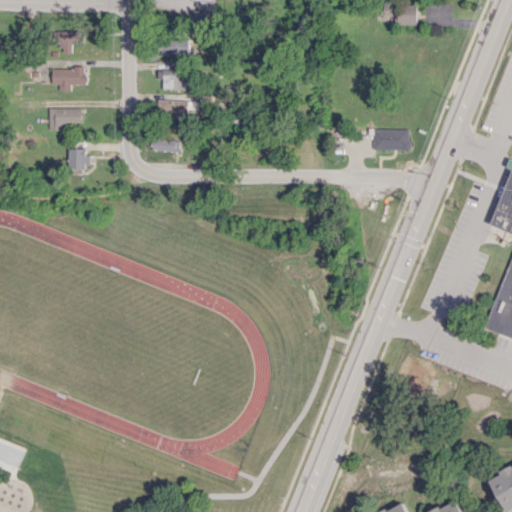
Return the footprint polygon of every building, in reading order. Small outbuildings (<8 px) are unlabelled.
[(397,24),(417,24),(416,4),(397,4),(397,24)] [(193,20),(207,20),(207,10),(193,10),(193,20)] [(81,30),(60,30),(60,52),(72,52),(72,42),(81,42),(81,30)] [(189,36),(158,38),(159,56),(190,55),(189,36)] [(53,67),(52,83),(60,83),(60,90),(71,90),(71,84),(86,84),(86,67),(53,67)] [(188,89),(188,69),(164,69),(164,89),(188,89)] [(199,101),(158,99),(158,116),(188,117),(189,109),(198,110),(199,101)] [(82,107),(49,106),(49,130),(73,130),(74,122),(82,122),(82,107)] [(409,129),(373,128),(372,149),(409,149),(409,129)] [(180,139),(153,138),(152,149),(179,151),(180,139)] [(89,148),(70,148),(70,168),(89,169),(89,148)] [(511,170),(511,158),(508,158),(499,189),(504,190),(510,170),(511,170)] [(511,337),(482,325),(511,251),(511,234),(490,226),(511,173),(511,337)] [(511,466),(489,478),(506,511),(507,511),(511,509),(511,466)] [(464,511),(458,499),(432,511),(409,511),(404,502),(383,511),(464,511)]
